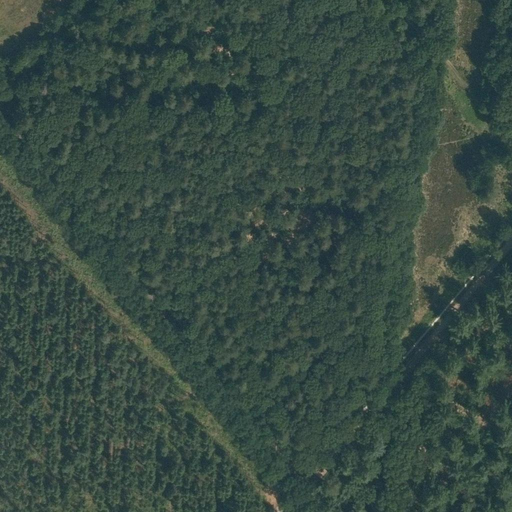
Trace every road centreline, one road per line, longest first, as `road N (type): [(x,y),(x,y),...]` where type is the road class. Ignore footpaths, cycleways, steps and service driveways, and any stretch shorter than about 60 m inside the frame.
road 1 (track): [(0,103),(339,511)]
road 2 (track): [(511,233),(305,484)]
road 3 (track): [(389,0),(498,122)]
road 4 (track): [(0,95),(91,0)]
